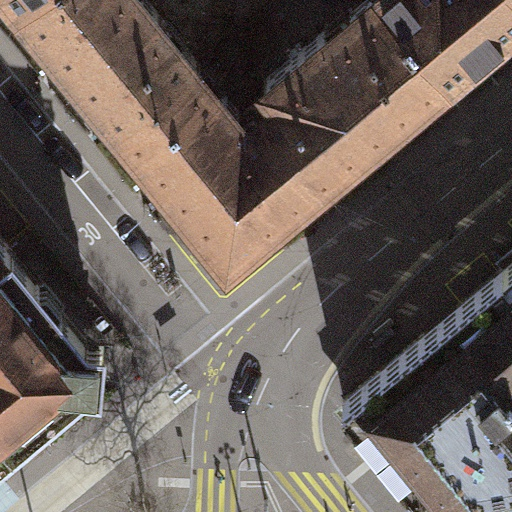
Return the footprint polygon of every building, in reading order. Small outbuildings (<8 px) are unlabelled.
[(199,60),(148,0),(26,0),(19,6),(120,126),(199,60)] [(437,87),(449,76),(385,0),(361,0),(264,80),(276,94),(259,108),(321,182),(437,87)] [(511,0),(385,0),(449,76),(511,24),(511,0)] [(247,118),(199,60),(120,126),(229,259),(321,182),(259,108),(247,118)] [(0,255),(11,247),(0,233),(0,255)] [(101,341),(88,340),(11,247),(0,255),(0,426),(11,439),(84,378),(98,379),(101,341)] [(511,258),(502,267),(511,278),(511,258)] [(511,511),(511,278),(502,267),(344,398),(437,511),(511,511)] [(0,447),(11,439),(0,426),(0,447)]
